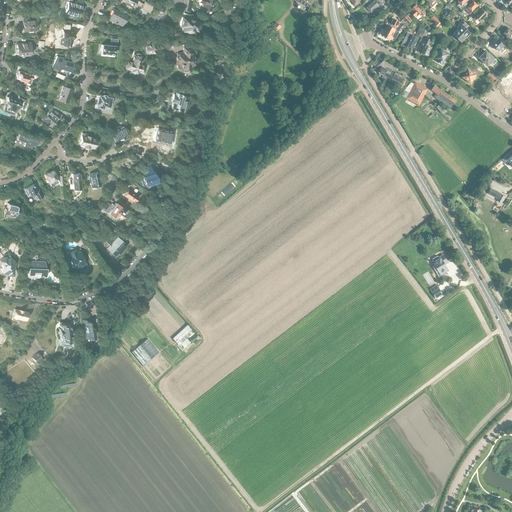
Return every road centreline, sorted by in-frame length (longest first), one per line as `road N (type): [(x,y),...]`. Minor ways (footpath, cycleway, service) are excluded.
road 1 (track): [(365,84),(180,237),(158,275),(206,338),(159,388),(258,511)]
road 2 (residential): [(0,292),(82,297),(134,265),(178,200),(196,154),(230,0)]
road 3 (track): [(257,511),(498,329)]
road 4 (secondary): [(480,280),(345,48)]
road 5 (residential): [(56,141),(80,109),(85,33),(102,0)]
